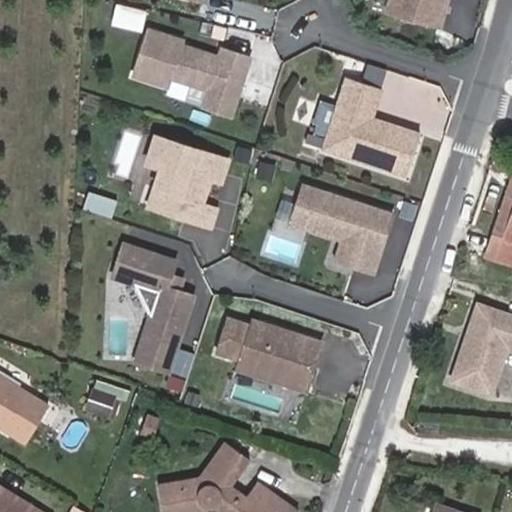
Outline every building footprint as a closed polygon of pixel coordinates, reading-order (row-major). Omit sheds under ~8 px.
[(449,0),(392,0),(388,13),(442,28),(449,0)] [(143,22),(146,6),(122,1),(119,18),(143,22)] [(151,28),(135,75),(169,86),(172,77),(210,89),(238,99),(252,56),(224,47),(221,56),(183,44),(185,40),(151,28)] [(348,77),(324,148),(407,176),(422,133),(387,122),(385,126),(373,122),(374,117),(384,89),(348,77)] [(233,115),(238,99),(210,89),(204,106),(233,115)] [(374,117),(373,122),(385,126),(387,122),(374,117)] [(229,159),(158,136),(149,162),(163,167),(157,187),(166,190),(160,208),(211,225),(217,208),(198,202),(206,176),(222,181),(229,159)] [(394,213),(302,183),(295,206),(313,212),(308,228),(329,235),(331,230),(344,234),(342,240),(335,261),(373,274),(394,213)] [(511,186),(508,197),(511,197),(511,216),(505,238),(496,236),(489,255),(511,263),(511,186)] [(511,197),(508,197),(496,236),(505,238),(511,216),(511,197)] [(313,212),(295,206),(290,222),(308,228),(313,212)] [(344,234),(331,230),(329,235),(342,240),(344,234)] [(175,263),(124,245),(113,278),(135,285),(151,317),(136,362),(168,373),(193,298),(173,291),(178,279),(171,277),(175,263)] [(492,391),(507,344),(511,345),(511,316),(482,306),(457,380),(492,391)] [(260,329),(229,319),(217,353),(239,360),(238,365),(282,380),(281,384),(307,393),(314,370),(305,367),(307,360),(313,362),(319,343),(262,324),(260,329)] [(35,397),(0,374),(0,425),(12,433),(35,397)] [(111,413),(118,393),(96,384),(89,404),(111,413)] [(250,462),(226,445),(202,479),(160,486),(164,511),(218,511),(219,511),(297,511),(260,483),(249,498),(244,504),(228,491),(233,485),(250,462)] [(43,511),(0,485),(0,511),(43,511)] [(249,498),(233,485),(228,491),(244,504),(249,498)]
